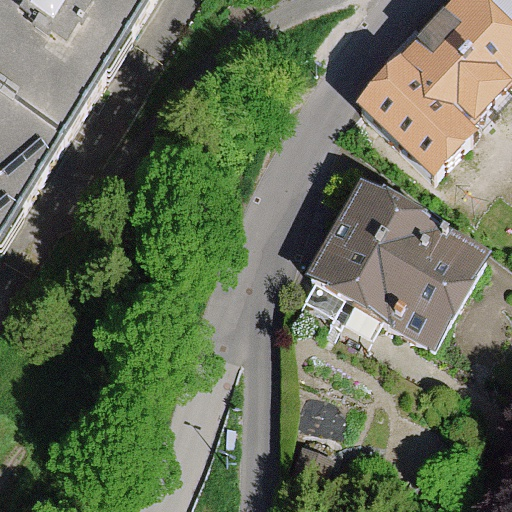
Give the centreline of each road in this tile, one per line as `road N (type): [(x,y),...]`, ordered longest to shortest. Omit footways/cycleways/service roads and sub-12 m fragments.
road 1 (residential): [(258,286),(338,93),(404,0)]
road 2 (residential): [(163,511),(258,286)]
road 3 (residential): [(256,511),(258,286)]
